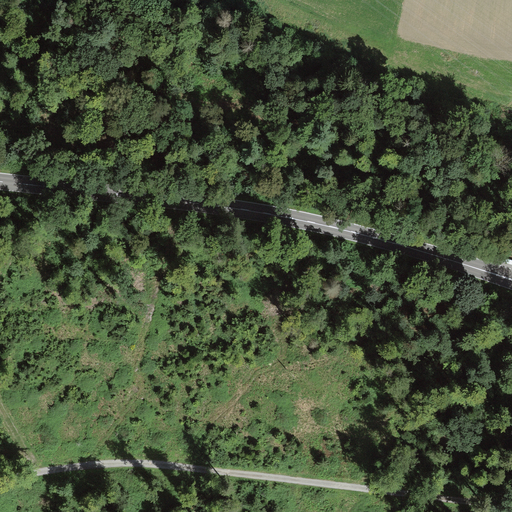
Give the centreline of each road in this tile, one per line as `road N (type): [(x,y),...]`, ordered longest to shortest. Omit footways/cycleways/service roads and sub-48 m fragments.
road 1 (primary): [(511,278),(305,221),(0,181)]
road 2 (track): [(0,475),(111,462),(511,503)]
